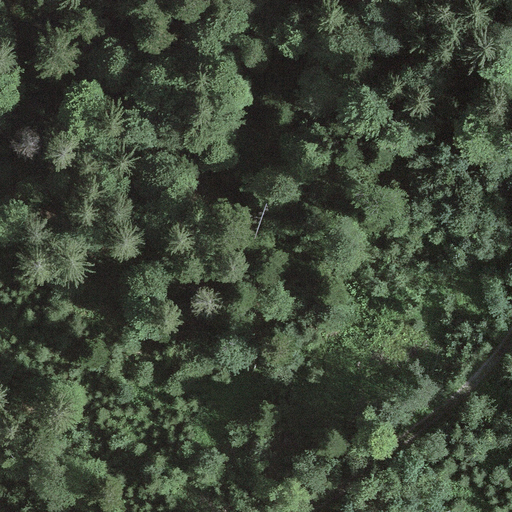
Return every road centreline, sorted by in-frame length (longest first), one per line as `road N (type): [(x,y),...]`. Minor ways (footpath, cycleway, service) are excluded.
road 1 (track): [(296,511),(371,464),(475,373),(511,319)]
road 2 (track): [(102,0),(148,26),(193,23),(236,0)]
